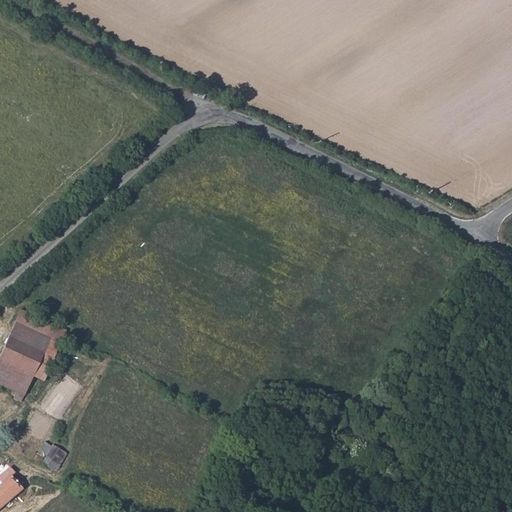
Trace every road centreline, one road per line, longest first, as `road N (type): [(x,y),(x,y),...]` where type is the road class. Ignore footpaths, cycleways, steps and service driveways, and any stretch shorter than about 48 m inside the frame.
road 1 (unclassified): [(201,118),(230,117),(476,237)]
road 2 (unclassified): [(0,289),(201,118)]
road 3 (unclassified): [(9,0),(169,79),(201,118)]
